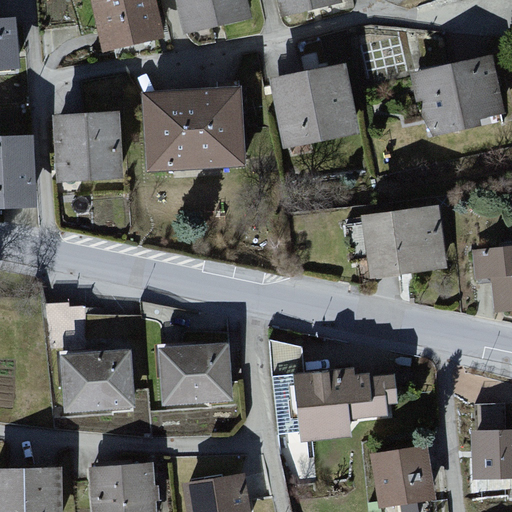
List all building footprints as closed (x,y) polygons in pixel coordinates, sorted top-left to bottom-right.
[(154,0),(96,0),(107,48),(162,35),(154,0)] [(245,0),(175,0),(183,36),(250,22),(245,0)] [(340,0),(278,0),(282,16),(341,3),(340,0)] [(18,20),(0,20),(0,73),(20,73),(18,20)] [(498,57),(419,72),(431,141),(511,126),(498,57)] [(348,63),(271,83),(291,157),(367,138),(348,63)] [(243,90),(143,95),(148,177),(247,172),(243,90)] [(123,114),(66,115),(68,187),(125,186),(123,114)] [(35,138),(0,139),(0,212),(38,211),(35,138)] [(438,203),(360,214),(369,281),(447,271),(438,203)] [(511,244),(471,248),(474,283),(496,282),(499,313),(511,311),(511,244)] [(234,347),(163,349),(165,409),(235,407),(234,347)] [(133,355),(63,359),(67,419),(136,415),(133,355)] [(350,369),(297,374),(304,447),(357,442),(356,420),(351,378),(350,369)] [(351,378),(356,420),(401,416),(396,373),(351,378)] [(480,432),(473,432),(474,483),(511,482),(511,429),(508,430),(508,403),(480,404),(480,432)] [(431,447),(371,455),(379,511),(439,503),(431,447)] [(66,511),(66,468),(0,469),(0,511),(66,511)] [(157,511),(157,468),(90,468),(90,511),(157,511)] [(253,511),(248,476),(183,485),(186,511),(253,511)]
